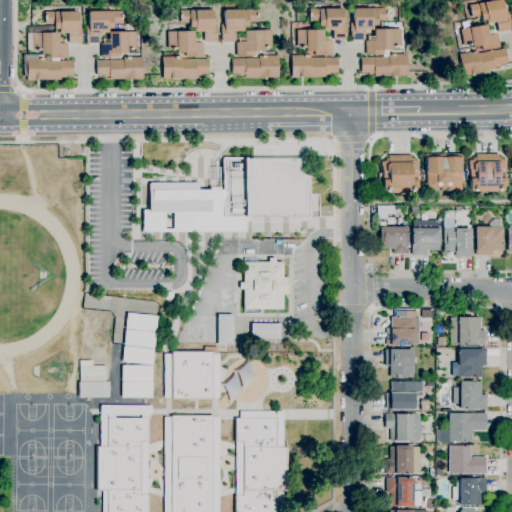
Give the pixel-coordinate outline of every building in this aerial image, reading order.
[(498,32),(496,22),(487,24),(486,20),(482,20),(481,16),(472,18),(469,5),(496,0),(502,0),(505,13),(508,13),(511,30),(498,32)] [(364,40),(351,40),(351,23),(354,23),(354,9),(387,8),(387,21),(378,21),(378,25),(373,26),(373,29),(364,30),(364,40)] [(346,40),(333,40),(333,30),(324,30),(324,26),(319,26),(319,22),(309,22),(309,9),(343,9),(343,23),(346,23),(346,40)] [(217,42),(204,42),(204,32),(194,32),(194,28),(190,28),(190,23),(180,23),(180,11),(213,10),(213,24),(217,24),(217,42)] [(235,41),(222,42),(221,24),(225,24),(224,10),(258,10),(258,22),(248,22),(248,27),(244,27),(244,31),(235,31),(235,41)] [(82,43),(68,43),(68,33),(59,33),(59,29),(55,29),(55,24),(45,24),(45,12),(54,12),(54,11),(60,11),(60,12),(79,11),(79,26),(81,26),(82,43)] [(100,43),(86,43),(86,26),(89,26),(89,11),(123,11),(123,24),(113,24),(113,29),(109,29),(109,33),(100,33),(100,43)] [(482,50),(481,45),(472,47),(472,43),(463,45),(460,29),(462,29),(461,23),(468,21),(469,28),(486,25),(488,35),(496,33),(496,34),(497,34),(500,47),(482,50)] [(383,55),(365,55),(365,41),(367,41),(367,40),(374,40),(374,29),(401,29),(401,46),(392,46),(392,50),(383,50),(383,55)] [(236,56),(236,43),(238,43),(238,42),(245,42),(244,31),(272,30),(272,48),(263,48),(263,51),(254,51),(254,56),(236,56)] [(332,55),(314,55),(314,51),(305,51),(305,47),(296,48),(296,30),(323,30),(323,41),(330,41),(330,42),(332,41),(332,55)] [(185,57),(185,52),(176,53),(176,49),(167,49),(167,32),(194,31),(194,42),(201,42),(201,43),(203,43),(203,57),(185,57)] [(119,57),(101,58),(101,44),(103,44),(102,43),(109,43),(109,32),(136,32),(137,49),(132,49),(132,46),(128,46),(128,53),(119,53),(119,57)] [(68,58),(50,58),(49,54),(45,54),(45,56),(42,56),(42,53),(40,53),(40,49),(40,50),(32,50),(32,48),(26,48),(26,35),(31,35),(31,33),(59,33),(59,44),(65,43),(65,44),(67,44),(68,58)] [(462,76),(458,55),(476,51),(476,54),(505,49),(507,64),(500,66),(501,67),(494,68),(494,69),(488,70),(488,71),(462,76)] [(407,76),(374,77),(374,74),(368,74),(368,73),(360,73),(360,57),(388,57),(388,54),(407,54),(407,76)] [(324,77),(291,78),(291,55),(310,55),(310,58),(337,58),(337,73),(330,73),(330,75),(324,75),(324,77)] [(278,78),(244,78),(244,76),(239,76),(239,74),(231,74),(231,59),(259,58),(259,56),(278,56),(278,78)] [(143,79),(109,79),(109,77),(103,77),(103,76),(96,76),(96,60),(123,60),(123,57),(142,57),(143,79)] [(161,79),(161,57),(180,57),(180,59),(208,59),(208,75),(200,75),(200,76),(195,76),(195,79),(161,79)] [(60,81),(44,81),(44,80),(35,80),(35,81),(26,81),(26,58),(45,58),(45,61),(73,60),(73,76),(65,76),(65,78),(60,78),(60,81)] [(461,190),(425,190),(425,165),(424,165),(424,154),(462,154),(462,164),(461,164),(461,190)] [(496,192),(476,192),(476,189),(469,190),(469,168),(468,168),(468,161),(470,161),(473,158),(475,158),(475,154),(498,154),(498,157),(500,157),(503,160),(505,160),(505,168),(504,168),(505,190),(496,190),(496,192)] [(408,193),(391,193),(391,191),(383,191),(383,188),(382,188),(382,166),(380,166),(380,161),(383,161),(385,159),(388,159),(388,155),(410,155),(410,158),(413,158),(415,161),(418,161),(418,165),(417,165),(417,191),(408,191),(408,193)] [(222,157),(222,186),(222,218),(248,218),(309,219),(310,158),(222,157)] [(142,186),(142,232),(248,232),(248,218),(222,218),(222,186),(142,186)] [(377,219),(377,207),(393,206),(393,213),(387,213),(387,219),(377,219)] [(426,255),(411,255),(411,228),(412,228),(412,220),(416,220),(416,222),(434,222),(434,223),(438,223),(438,229),(440,229),(439,250),(426,250),(426,255)] [(407,254),(392,254),(392,249),(379,249),(379,227),(407,227),(407,254)] [(492,255),(475,255),(475,227),(492,227),(503,227),(504,251),(492,251),(492,255)] [(471,257),(454,257),(454,252),(443,252),(443,229),(471,229),(471,257)] [(282,310),(243,309),(243,289),(239,289),(239,283),(243,283),(243,262),(244,262),(244,258),(256,258),(256,262),(268,262),(268,258),(275,258),(275,262),(282,262),(282,278),(287,278),(287,294),(282,294),(282,310)] [(413,345),(385,345),(385,328),(390,328),(390,317),(405,317),(405,311),(413,311),(413,317),(418,317),(418,344),(413,344),(413,345)] [(155,331),(125,328),(126,313),(157,316),(155,331)] [(232,345),(217,345),(217,315),(232,315),(232,345)] [(484,345),(477,345),(477,344),(457,345),(457,317),(474,317),(474,318),(479,318),(479,330),(484,330),(484,345)] [(280,339),(251,339),(251,324),(280,324),(280,339)] [(153,348),(123,345),(125,330),(155,333),(153,348)] [(445,345),(436,346),(436,337),(445,337),(445,345)] [(152,365),(122,362),(123,347),(153,350),(152,365)] [(413,378),(396,378),(389,378),(389,366),(384,366),(384,349),(412,350),(412,366),(413,366),(413,378)] [(481,377),(457,377),(457,376),(451,376),(451,363),(457,363),(457,349),(481,349),(481,350),(485,350),(485,366),(481,366),(481,377)] [(212,400),(170,400),(170,351),(212,351),(212,400)] [(108,381),(78,381),(78,366),(108,366),(108,381)] [(152,382),(121,381),(121,366),(152,366),(152,382)] [(413,410),(385,410),(385,393),(389,393),(389,381),(413,382),(413,393),(414,393),(413,410)] [(485,410),(478,410),(478,409),(458,409),(458,404),(452,404),(452,387),(458,387),(458,381),(475,381),(475,382),(480,382),(480,395),(485,395),(485,410)] [(108,397),(101,397),(78,397),(78,382),(108,382),(108,397)] [(151,398),(121,397),(121,382),(152,382),(151,398)] [(416,442),(410,442),(410,441),(389,441),(389,428),(384,428),(384,413),(391,413),(391,414),(411,414),(416,414),(418,417),(418,439),(416,442)] [(449,443),(435,443),(435,430),(448,430),(448,413),(485,413),(485,430),(471,430),(471,434),(470,434),(470,442),(449,442),(449,443)] [(171,511),(171,416),(211,416),(211,511),(171,511)] [(147,511),(107,511),(107,490),(101,490),(96,490),(96,448),(101,448),(107,448),(107,419),(147,419),(147,441),(140,441),(140,448),(139,448),(139,490),(140,490),(140,496),(147,496),(147,511)] [(275,511),(234,511),(235,496),(242,496),(243,441),(235,441),(235,419),(276,419),(275,448),(285,448),(285,490),(275,490),(275,511)] [(411,474),(394,474),(384,474),(384,459),(388,459),(389,447),(394,447),(394,446),(411,446),(411,447),(419,447),(418,473),(411,473),(411,474)] [(485,474),(448,474),(448,446),(470,446),(470,457),(485,457),(485,474)] [(412,507),(395,507),(395,506),(390,506),(390,493),(385,493),(385,478),(395,478),(412,478),(412,491),(419,492),(419,489),(429,489),(429,497),(419,497),(419,506),(412,506),(412,507)] [(480,505),(458,505),(458,500),(452,500),(451,487),(455,487),(455,481),(458,481),(458,479),(478,478),(485,478),(485,494),(480,494),(480,505)] [(434,508),(426,508),(426,500),(434,500),(434,508)]
